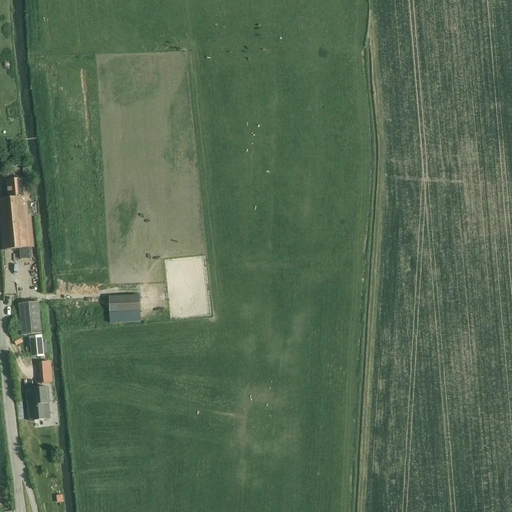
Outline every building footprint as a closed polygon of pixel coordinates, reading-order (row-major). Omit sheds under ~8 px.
[(0,246),(29,244),(25,193),(19,193),(18,175),(3,176),(5,195),(0,195),(0,246)] [(140,311),(139,295),(109,297),(110,312),(140,311)] [(38,303),(18,305),(21,335),(41,333),(38,303)] [(140,311),(110,312),(110,323),(141,322),(140,311)] [(42,335),(29,337),(31,358),(44,357),(42,335)] [(28,400),(27,400),(29,421),(34,421),(45,420),(43,404),(48,403),(49,403),(48,387),(31,389),(32,396),(32,400),(28,400)]
